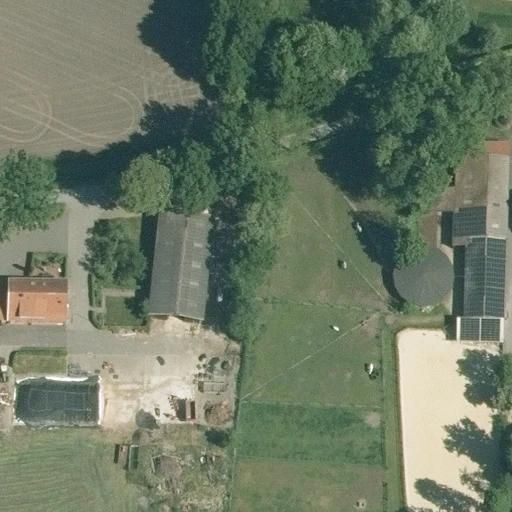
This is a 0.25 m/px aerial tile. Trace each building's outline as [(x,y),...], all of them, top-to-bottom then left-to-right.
[(511,104),(441,123),(446,142),(511,125),(511,104)] [(442,134),(420,135),(422,165),(443,163),(442,134)] [(509,161),(469,160),(464,321),(504,322),(508,162),(509,162),(509,161)] [(212,222),(161,217),(150,317),(201,323),(212,222)] [(431,254),(426,253),(423,253),(419,253),(415,254),(412,256),(409,258),(406,260),(404,262),(402,264),(400,267),(399,270),(398,273),(397,276),(397,279),(396,282),(397,286),(398,290),(399,294),(401,298),(403,301),(405,303),(409,306),(414,309),(419,310),(425,311),(431,310),(435,309),(439,307),(442,305),(444,303),(446,301),(449,297),(451,293),(452,290),(452,288),(453,286),(453,280),(452,276),(452,274),(451,271),(450,269),(448,265),(445,262),(443,260),(439,257),(436,255),(431,254)] [(8,284),(0,284),(0,322),(7,323),(8,284)] [(65,286),(8,284),(7,323),(64,324),(65,286)]
